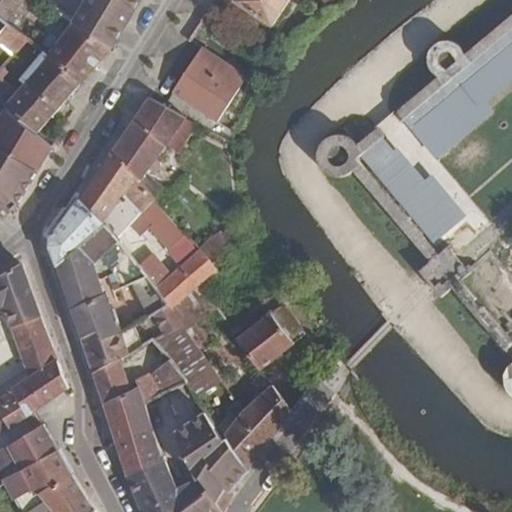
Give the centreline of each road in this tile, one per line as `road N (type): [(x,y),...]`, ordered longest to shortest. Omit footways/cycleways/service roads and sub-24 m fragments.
road 1 (residential): [(26,238),(119,511)]
road 2 (residential): [(171,0),(26,238)]
road 3 (residential): [(241,511),(340,374)]
